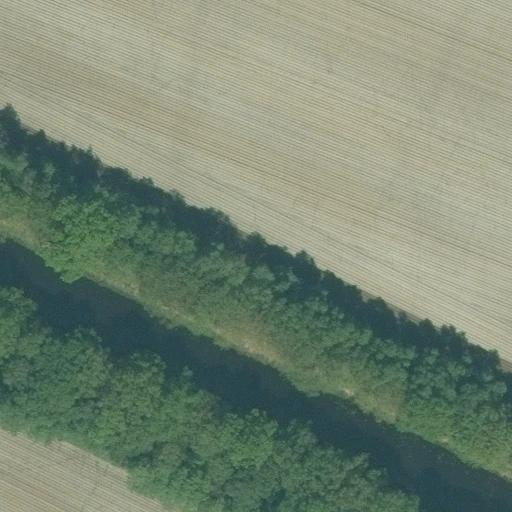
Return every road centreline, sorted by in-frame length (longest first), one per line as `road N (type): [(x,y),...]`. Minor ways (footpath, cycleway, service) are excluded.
road 1 (track): [(0,199),(511,448)]
road 2 (unclassified): [(347,511),(0,340)]
